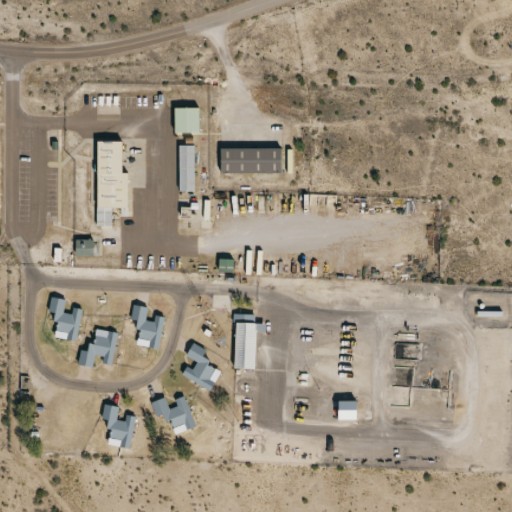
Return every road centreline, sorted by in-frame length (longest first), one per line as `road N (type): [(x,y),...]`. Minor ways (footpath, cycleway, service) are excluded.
road 1 (residential): [(259,288),(47,279),(30,268),(8,222),(9,54)]
road 2 (residential): [(0,52),(129,45),(272,0)]
